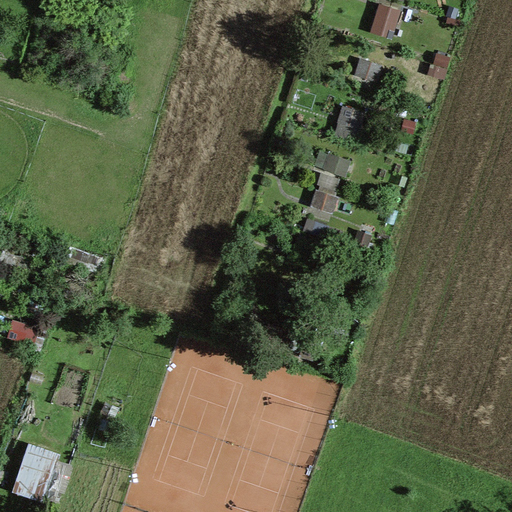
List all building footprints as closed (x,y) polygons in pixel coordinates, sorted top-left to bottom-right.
[(401,10),(380,4),(370,33),(391,40),(401,10)] [(376,82),(382,65),(361,57),(355,75),(376,82)] [(362,112),(342,105),(333,134),(353,140),(362,112)] [(351,161),(319,150),(314,167),(345,177),(351,161)] [(340,179),(320,173),(317,184),(320,185),(318,190),(316,189),(310,206),(333,213),(339,197),(335,195),(340,179)] [(325,225),(307,219),(294,253),(313,260),(325,225)] [(282,342),(286,330),(270,323),(265,335),(282,342)] [(65,477),(50,473),(54,459),(26,450),(22,464),(27,467),(18,492),(56,505),(65,477)]
